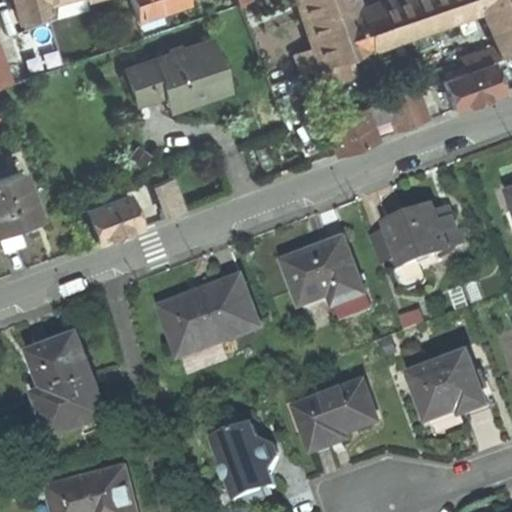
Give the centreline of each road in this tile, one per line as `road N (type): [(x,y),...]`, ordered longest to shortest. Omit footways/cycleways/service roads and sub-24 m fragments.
road 1 (residential): [(511,111),(0,301)]
road 2 (residential): [(511,461),(391,505)]
